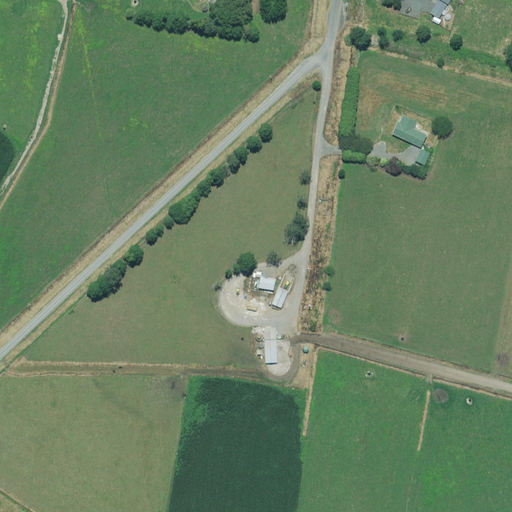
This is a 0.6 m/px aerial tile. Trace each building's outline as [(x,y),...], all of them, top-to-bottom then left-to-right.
[(223,3),(220,0),(213,0),(210,3),(214,9),(223,3)] [(431,14),(436,17),(434,21),(439,24),(442,18),(441,18),(449,4),(450,5),(452,0),(438,0),(431,14)] [(418,122),(404,116),(395,135),(423,148),(429,135),(415,129),(418,122)] [(432,154),(423,150),(417,162),(426,166),(432,154)] [(257,278),(262,278),(261,289),(275,291),(276,281),(276,279),(264,277),(264,273),(258,272),(257,278)] [(278,329),(266,328),(266,340),(278,340),(278,329)] [(278,363),(278,342),(266,342),(267,363),(278,363)]
